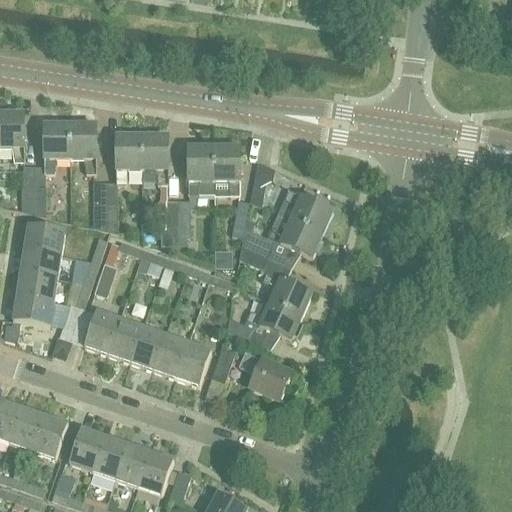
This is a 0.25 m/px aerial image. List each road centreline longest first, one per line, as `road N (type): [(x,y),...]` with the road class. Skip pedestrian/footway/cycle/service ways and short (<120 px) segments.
road 1 (tertiary): [(404,139),(0,74)]
road 2 (residential): [(322,479),(375,287),(404,139)]
road 3 (residential): [(322,479),(0,367)]
road 4 (residential): [(404,139),(423,0)]
